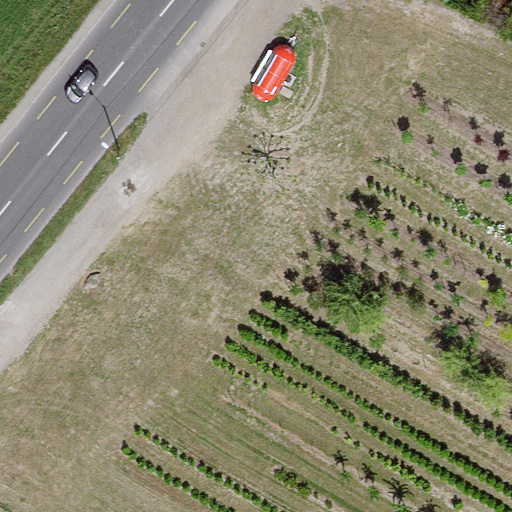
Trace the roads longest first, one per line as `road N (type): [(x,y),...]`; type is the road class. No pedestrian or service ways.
road 1 (track): [(191,0),(210,80),(0,339)]
road 2 (primary): [(0,217),(174,0)]
road 3 (track): [(511,47),(357,0)]
